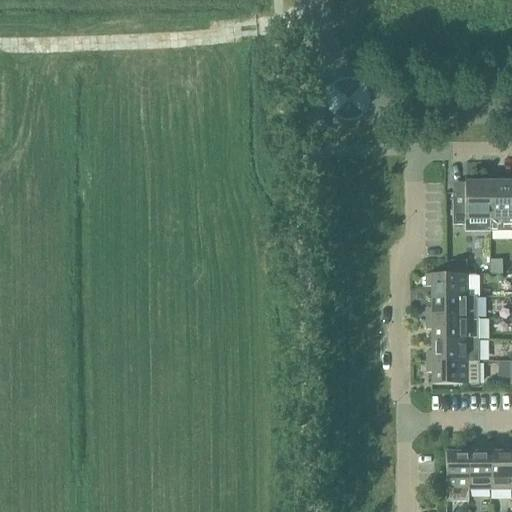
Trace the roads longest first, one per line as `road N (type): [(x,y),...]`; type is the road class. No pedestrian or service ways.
road 1 (unclassified): [(314,511),(310,168),(348,102)]
road 2 (residential): [(420,153),(421,241),(399,272),(403,426)]
road 3 (tertiary): [(348,102),(384,113),(511,115)]
